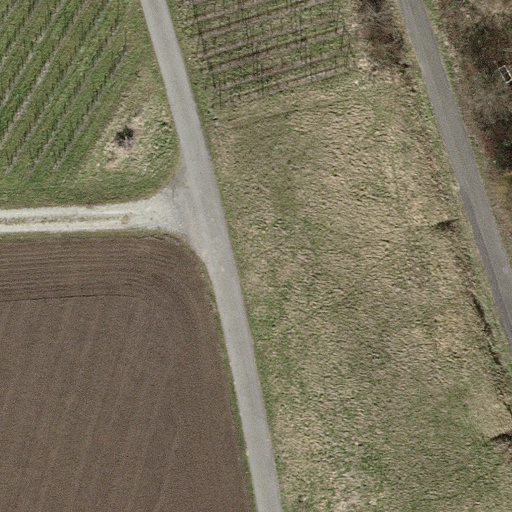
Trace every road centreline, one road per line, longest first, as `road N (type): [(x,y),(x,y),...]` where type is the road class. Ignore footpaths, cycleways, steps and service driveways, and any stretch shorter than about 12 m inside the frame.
road 1 (track): [(268,511),(212,211),(153,0)]
road 2 (track): [(511,282),(423,0)]
road 3 (track): [(0,219),(212,211)]
